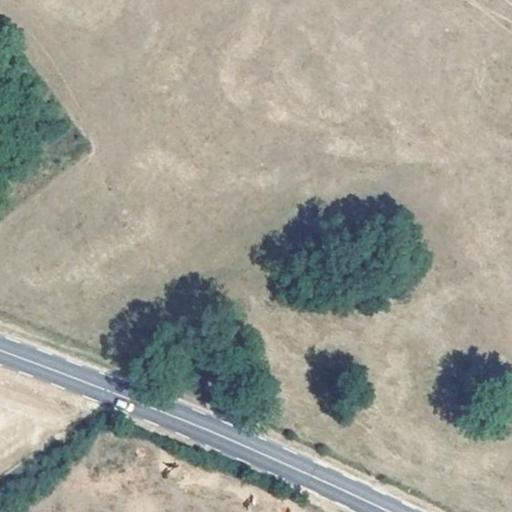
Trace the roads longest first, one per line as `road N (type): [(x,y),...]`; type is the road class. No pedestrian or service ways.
road 1 (secondary): [(376,511),(0,356)]
road 2 (track): [(113,397),(0,484)]
